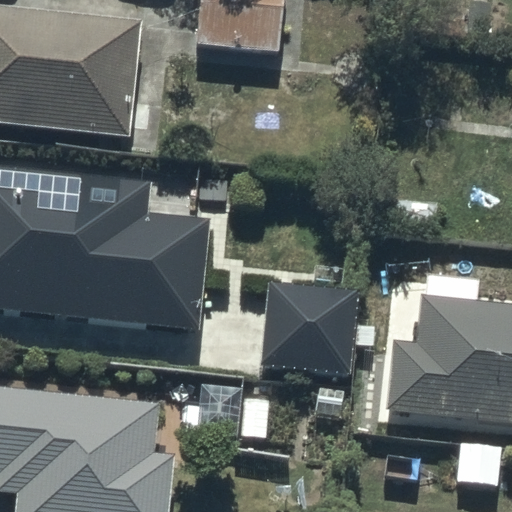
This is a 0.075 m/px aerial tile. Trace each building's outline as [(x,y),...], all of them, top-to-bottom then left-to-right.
[(283,0),(202,0),(198,45),(279,52),(283,0)] [(0,124),(133,137),(135,123),(149,124),(152,98),(137,96),(145,22),(0,7),(0,124)] [(0,168),(0,309),(205,331),(216,222),(152,216),(155,185),(0,168)] [(320,372),(346,375),(354,376),(362,292),(271,283),(262,367),(320,372)] [(395,340),(387,409),(511,423),(511,303),(425,294),(419,343),(395,340)] [(160,403),(0,385),(0,489),(18,491),(16,511),(169,511),(176,453),(154,451),(160,403)]
